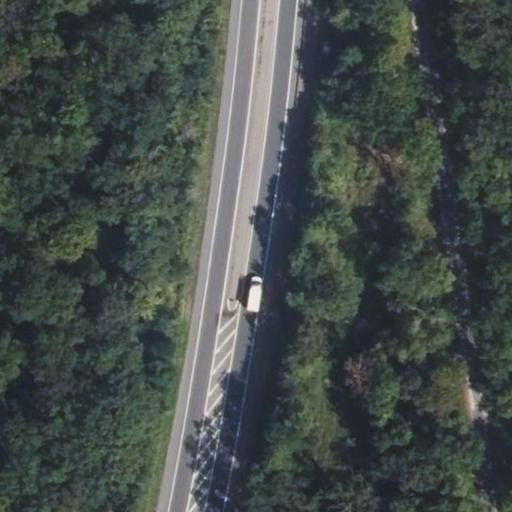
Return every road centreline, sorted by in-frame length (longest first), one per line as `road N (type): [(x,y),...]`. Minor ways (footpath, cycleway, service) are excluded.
road 1 (primary): [(206,511),(284,0)]
road 2 (primary): [(248,0),(172,511)]
road 3 (track): [(415,0),(470,398)]
road 4 (track): [(309,325),(470,398)]
road 5 (track): [(0,251),(155,282)]
